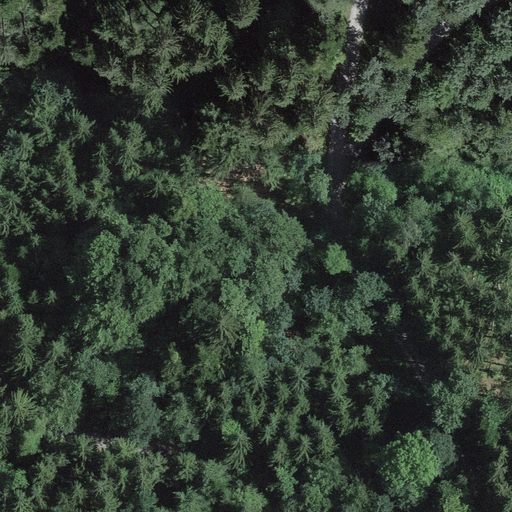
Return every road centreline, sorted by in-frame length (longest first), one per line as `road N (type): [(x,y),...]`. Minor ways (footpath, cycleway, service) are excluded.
road 1 (track): [(359,0),(332,184),(338,244),(427,379),(474,511)]
road 2 (track): [(0,381),(52,433),(132,455),(181,458),(256,511)]
road 3 (track): [(482,0),(425,47),(332,184)]
